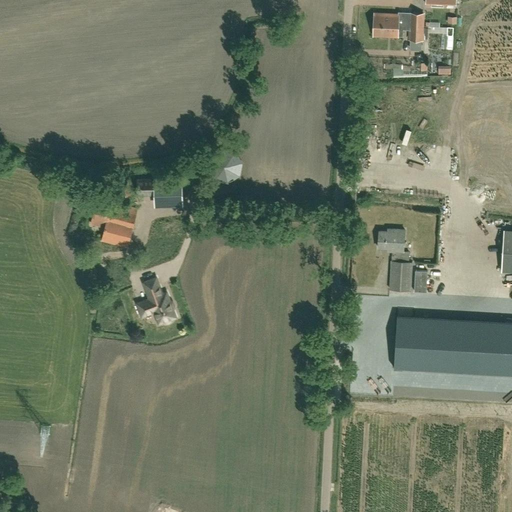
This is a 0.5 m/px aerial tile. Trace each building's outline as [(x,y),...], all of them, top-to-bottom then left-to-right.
[(398,12),(398,14),(374,13),(374,21),(373,35),(398,36),(403,36),(403,30),(410,30),(410,39),(422,40),(423,25),(423,14),(411,13),(411,12),(398,12)] [(241,168),(241,167),(241,165),(241,164),(240,163),(240,161),(239,160),(239,159),(238,158),(237,157),(236,155),(235,155),(234,154),(233,153),(232,152),(230,152),(229,151),(228,151),(226,151),(225,151),(224,151),(222,151),(221,151),(219,152),(218,152),(217,153),(216,154),(215,155),(214,155),(213,157),(212,158),(211,159),(210,160),(210,161),(209,163),(209,164),(209,165),(209,167),(209,168),(209,170),(209,171),(210,172),(210,174),(211,175),(212,176),(213,177),(214,178),(215,179),(216,180),(217,181),(218,181),(219,182),(221,182),(222,183),(224,183),(225,183),(226,183),(228,183),(229,182),(230,182),(232,181),(233,181),(234,180),(235,179),(236,178),(237,177),(238,176),(239,175),(239,174),(240,172),(240,171),(241,170),(241,168)] [(183,183),(154,184),(155,179),(137,180),(137,196),(154,195),(154,207),(184,206),(183,183)] [(127,247),(137,208),(98,198),(91,224),(105,227),(102,241),(127,247)] [(411,290),(412,262),(408,262),(409,251),(403,251),(404,230),(387,229),(387,231),(379,231),(378,248),(387,248),(387,251),(392,251),(390,289),(411,290)] [(511,230),(504,230),(502,271),(511,271),(511,230)] [(417,291),(430,292),(430,271),(417,271),(417,291)] [(171,320),(172,318),(176,317),(167,292),(162,294),(156,278),(144,282),(149,297),(135,303),(141,318),(155,313),(159,323),(162,322),(165,322),(167,322),(169,321),(171,320)] [(399,367),(402,367),(511,373),(511,323),(411,317),(411,327),(402,326),(399,367)]
